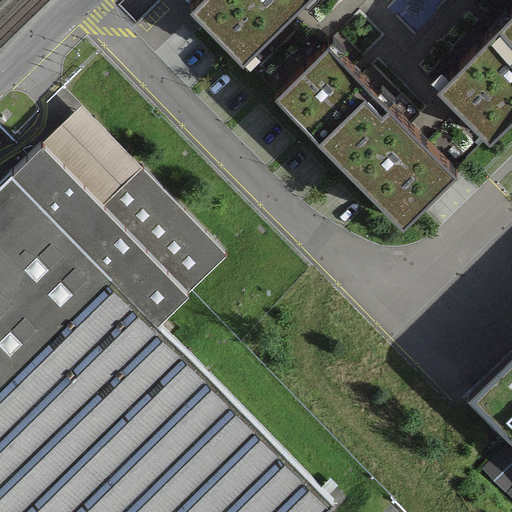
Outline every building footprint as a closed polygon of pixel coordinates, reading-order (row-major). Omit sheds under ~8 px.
[(282,0),(203,0),(244,39),(282,0)] [(511,3),(443,73),(494,123),(511,103),(511,3)] [(404,205),(460,150),(413,102),(332,22),(277,78),(404,205)] [(78,101),(0,177),(0,511),(322,511),(334,500),(156,320),(226,250),(78,101)] [(511,424),(511,340),(470,382),(511,424)] [(511,497),(511,441),(510,440),(482,467),(511,497)]
